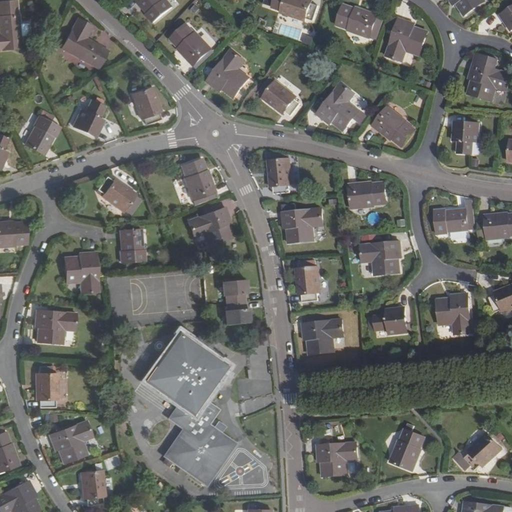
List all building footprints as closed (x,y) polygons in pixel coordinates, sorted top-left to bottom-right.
[(136,0),(140,4),(142,3),(150,13),(148,14),(147,15),(154,23),(173,7),(166,0),(165,0),(165,1),(164,0),(136,0)] [(318,5),(311,3),(312,1),(309,0),(285,0),(281,14),(306,21),(307,19),(314,22),(318,5)] [(449,0),(452,0),(456,5),(464,16),(485,2),(483,0),(449,0)] [(142,3),(140,4),(148,14),(150,13),(142,3)] [(370,38),(376,40),(382,24),(376,22),(377,17),(378,16),(360,9),(359,11),(355,10),(343,6),(336,26),(348,30),(348,32),(369,40),(370,38)] [(511,7),(500,16),(511,31),(511,30),(511,7)] [(0,16),(0,31),(0,34),(1,38),(0,38),(0,50),(22,49),(19,15),(0,16)] [(91,64),(100,47),(86,39),(82,37),(84,33),(88,35),(92,27),(78,19),(70,33),(62,49),(91,64)] [(399,19),(386,57),(399,61),(403,50),(406,51),(419,56),(428,33),(414,28),(407,26),(408,22),(399,19)] [(186,24),(171,38),(179,48),(182,50),(180,52),(194,67),(195,66),(199,62),(202,66),(214,54),(211,51),(212,50),(196,32),(195,33),(186,24)] [(232,50),(207,83),(215,88),(217,86),(223,91),(235,99),(250,79),(238,71),(235,68),(243,59),(232,50)] [(246,61),(243,59),(235,68),(238,71),(246,61)] [(468,95),(492,102),(496,88),(497,85),(508,88),(511,74),(474,63),(471,73),(474,74),(472,81),(468,95)] [(295,100),(297,98),(270,77),(263,87),(257,94),(263,98),(263,99),(283,115),(285,113),(291,118),(301,105),(295,100)] [(342,84),(317,115),(325,121),(327,119),(333,123),(344,132),(360,112),(348,103),(345,101),(353,92),(342,84)] [(159,113),(161,112),(153,88),(133,95),(141,119),(144,118),(146,125),(162,120),(159,113)] [(355,94),(353,92),(345,101),(348,103),(355,94)] [(99,119),(105,107),(91,101),(86,112),(81,110),(73,127),(96,138),(104,121),(99,119)] [(372,118),(377,122),(373,126),(387,139),(389,137),(393,140),(402,148),(415,131),(405,123),(406,122),(388,107),(387,108),(383,104),(372,118)] [(54,117),(41,110),(38,116),(51,123),(54,117)] [(25,145),(44,156),(48,148),(45,147),(51,135),(54,137),(55,138),(60,128),(51,123),(38,116),(33,126),(35,127),(25,145)] [(377,122),(372,118),(368,122),(373,126),(377,122)] [(472,156),(473,143),(478,144),(480,124),(454,123),(453,141),(458,142),(457,154),(472,156)] [(54,137),(51,135),(45,147),(48,148),(54,137)] [(193,200),(195,205),(211,200),(209,194),(215,193),(216,192),(209,173),(207,174),(206,171),(202,159),(182,165),(186,177),(184,178),(192,200),(193,200)] [(290,160),(269,161),(271,187),(273,187),(274,194),(290,193),(290,185),(292,185),(290,160)] [(115,179),(113,182),(107,177),(97,190),(104,195),(102,197),(123,212),(125,210),(131,215),(140,201),(134,197),(136,195),(115,179)] [(388,204),(386,183),(373,184),(369,185),(369,183),(349,184),(352,210),(375,207),(375,205),(388,204)] [(473,200),(466,201),(466,209),(467,217),(474,216),(473,200)] [(226,208),(187,221),(192,234),(204,231),(205,234),(210,247),(233,239),(228,225),(226,218),(229,217),(226,208)] [(283,223),(287,222),(287,230),(289,244),(314,242),(312,227),(312,224),(324,223),(322,209),(282,212),(283,223)] [(447,233),(475,230),(474,216),(467,217),(466,209),(446,211),(445,210),(435,211),(437,235),(448,234),(447,233)] [(486,222),(478,223),(480,241),(511,238),(511,236),(511,235),(511,214),(509,215),(505,215),(505,213),(485,215),(486,222)] [(28,244),(26,223),(14,224),(9,224),(9,222),(0,222),(0,247),(15,247),(15,245),(28,244)] [(120,240),(123,239),(123,252),(121,252),(120,252),(120,264),(145,262),(144,251),(143,250),(141,230),(120,231),(120,240)] [(401,241),(361,246),(362,260),(374,259),(374,262),(376,276),(401,273),(399,259),(398,252),(402,251),(401,241)] [(64,258),(66,284),(80,283),(83,282),(85,294),(99,293),(95,253),(85,254),(86,257),(78,257),(64,258)] [(318,293),(320,293),(317,268),(296,269),(299,295),(302,295),(303,303),(319,301),(318,293)] [(223,297),(225,297),(226,304),(227,311),(225,311),(226,326),(250,323),(249,309),(246,309),(245,302),(245,294),(247,294),(246,280),(222,282),(223,297)] [(511,309),(511,285),(495,293),(496,295),(489,298),(496,313),(503,310),(504,313),(511,309)] [(438,300),(440,325),(454,324),(457,324),(458,336),(473,334),(473,333),(472,320),(469,294),(459,295),(460,298),(452,299),(438,300)] [(408,333),(405,308),(387,310),(387,315),(374,316),(374,317),(369,317),(370,331),(376,330),(376,331),(389,330),(389,335),(408,333)] [(35,321),(39,321),(38,328),(37,343),(62,344),(63,330),(63,327),(75,328),(76,314),(36,311),(35,321)] [(303,333),(307,333),(308,341),(309,355),(334,353),(332,338),(332,334),(344,334),(343,319),(302,324),(303,333)] [(479,319),(472,320),(473,333),(480,333),(479,319)] [(177,335),(170,346),(149,376),(146,380),(180,404),(182,400),(154,380),(174,350),(171,348),(179,337),(205,355),(203,358),(218,368),(197,397),(202,400),(222,371),(225,366),(206,353),(178,334),(177,335)] [(171,348),(174,350),(154,380),(182,400),(180,404),(169,419),(183,429),(164,457),(206,486),(235,444),(220,434),(212,429),(207,425),(217,410),(202,400),(197,397),(218,368),(203,358),(205,355),(179,337),(171,348)] [(57,375),(55,375),(55,367),(38,366),(38,375),(36,375),(35,401),(38,401),(38,407),(54,408),(55,401),(57,401),(57,375)] [(225,427),(218,421),(212,429),(220,434),(225,427)] [(66,430),(49,436),(53,446),(56,444),(58,451),(64,465),(87,456),(82,443),(80,440),(91,435),(86,422),(66,430)] [(0,472),(20,466),(13,448),(11,449),(10,444),(5,432),(4,433),(1,434),(0,430),(0,472)] [(390,463),(413,472),(421,454),(419,453),(420,450),(425,438),(406,430),(401,442),(399,441),(390,463)] [(502,450),(488,434),(469,452),(471,453),(465,458),(476,470),(482,465),(483,467),(502,450)] [(318,456),(322,456),(322,464),(323,477),(348,476),(347,462),(347,458),(359,457),(358,443),(318,446),(318,456)] [(102,498),(105,498),(102,472),(81,474),(83,500),(86,499),(86,507),(103,506),(102,498)] [(28,481),(0,496),(0,511),(10,506),(12,510),(13,511),(37,511),(41,510),(34,498),(30,492),(33,490),(28,481)] [(463,511),(504,511),(505,507),(465,502),(463,511)]
